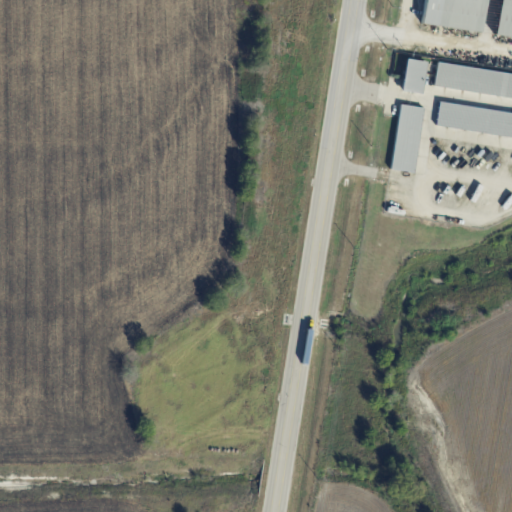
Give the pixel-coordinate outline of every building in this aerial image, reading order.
[(424,0),(421,23),(478,32),(483,0),(424,0)] [(511,0),(497,0),(492,35),(511,38),(511,0)] [(400,90),(424,94),(429,62),(405,58),(400,90)] [(432,86),(511,98),(511,73),(436,61),(432,86)] [(435,125),(511,137),(511,111),(439,101),(435,125)] [(389,169),(415,173),(425,108),(399,104),(389,169)]
